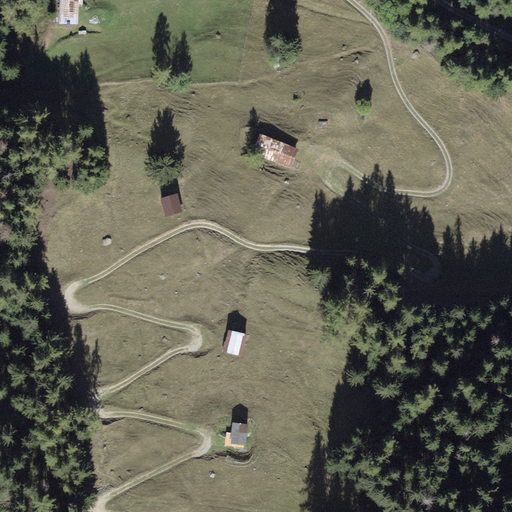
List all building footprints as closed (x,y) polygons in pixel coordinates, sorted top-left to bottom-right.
[(77,24),(76,0),(57,0),(59,25),(77,24)] [(295,150),(258,136),(251,153),(288,167),(295,150)] [(180,212),(174,195),(159,201),(166,217),(180,212)] [(241,355),(245,334),(226,331),(223,352),(241,355)] [(233,422),(230,443),(247,445),(249,424),(233,422)]
